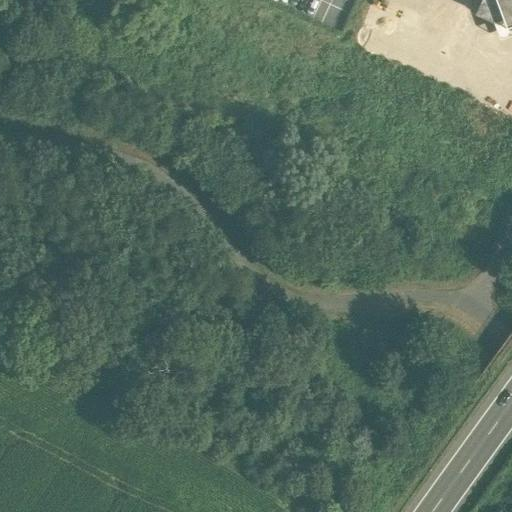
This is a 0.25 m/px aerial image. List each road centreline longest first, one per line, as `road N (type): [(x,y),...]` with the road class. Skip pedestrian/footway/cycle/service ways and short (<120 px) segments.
road 1 (track): [(0,139),(109,155),(163,179),(263,286),(292,302),(447,298),(485,322),(511,365)]
road 2 (primary): [(435,511),(511,405)]
